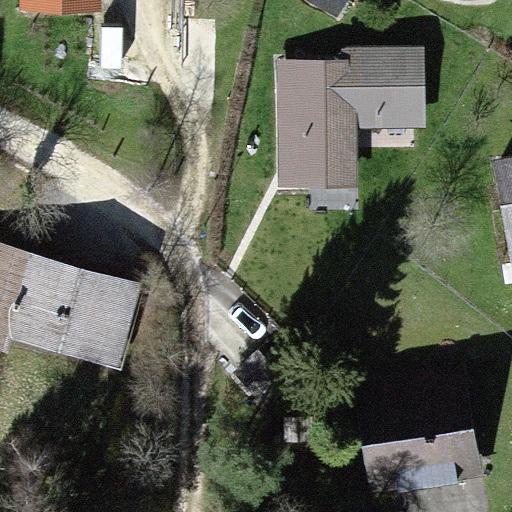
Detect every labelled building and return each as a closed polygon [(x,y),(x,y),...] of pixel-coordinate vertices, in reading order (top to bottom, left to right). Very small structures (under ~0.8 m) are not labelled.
[(309,0),(335,14),(342,0),(309,0)] [(423,48),(282,50),(283,182),(350,181),(349,122),(423,121),(423,48)] [(511,163),(502,166),(511,226),(511,163)] [(135,291),(0,256),(0,343),(18,348),(22,330),(119,354),(135,291)] [(463,370),(367,384),(380,470),(476,456),(463,370)]
